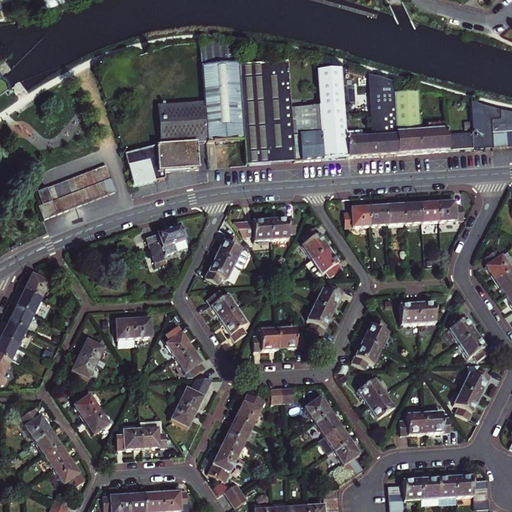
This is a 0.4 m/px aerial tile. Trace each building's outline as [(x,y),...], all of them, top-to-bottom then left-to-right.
[(39,0),(41,9),(67,0),(39,0)] [(243,143),(238,68),(237,57),(236,46),(210,44),(199,45),(203,104),(205,144),(205,145),(243,143)] [(237,57),(238,68),(258,67),(257,56),(237,57)] [(294,158),(291,110),(288,64),(258,67),(238,68),(243,143),(244,166),(270,165),(270,160),(294,158)] [(316,73),(318,108),(322,163),(347,161),(346,141),(341,71),(316,73)] [(367,77),(371,139),(373,159),(387,158),(397,157),(393,95),(392,84),(367,77)] [(418,93),(393,95),(397,157),(447,154),(446,137),(445,131),(420,133),(418,93)] [(155,148),(122,157),(126,174),(129,190),(164,181),(163,174),(197,171),(195,145),(205,144),(203,104),(157,108),(160,148),(155,148)] [(472,152),(492,150),(491,136),(498,136),(505,135),(511,135),(511,134),(511,114),(494,111),(468,106),(471,136),(472,152)] [(318,108),(291,110),(294,158),(295,165),(322,163),(318,108)] [(447,154),(472,152),(471,136),(446,137),(447,154)] [(491,136),(492,150),(499,150),(498,136),(491,136)] [(373,159),(371,139),(346,141),(347,161),(373,159)] [(270,166),(295,165),(294,158),(270,160),(270,165),(270,166)] [(103,183),(110,180),(105,167),(98,170),(103,183)] [(103,183),(98,170),(92,172),(97,185),(103,183)] [(97,185),(92,172),(85,175),(90,188),(97,185)] [(85,175),(79,178),(84,190),(90,188),(85,175)] [(79,178),(72,180),(77,193),(84,190),(79,178)] [(72,180),(65,183),(70,196),(77,193),(72,180)] [(116,194),(110,180),(103,183),(109,197),(116,194)] [(65,183),(59,185),(64,198),(70,196),(65,183)] [(109,197),(103,183),(97,185),(102,199),(109,197)] [(59,185),(53,188),(58,201),(64,198),(59,185)] [(102,199),(97,185),(90,188),(96,202),(102,199)] [(53,188),(46,190),(51,203),(58,201),(53,188)] [(96,202),(90,188),(84,190),(89,204),(96,202)] [(51,203),(46,190),(37,194),(42,207),(45,206),(51,203)] [(84,190),(77,193),(82,207),(89,204),(84,190)] [(82,207),(77,193),(70,196),(76,209),(82,207)] [(76,209),(70,196),(64,198),(70,212),(76,209)] [(70,212),(64,198),(58,201),(63,214),(70,212)] [(63,214),(58,201),(51,203),(57,217),(63,214)] [(57,217),(51,203),(45,206),(50,220),(57,217)] [(435,206),(437,225),(463,223),(463,209),(455,210),(454,205),(435,206)] [(37,209),(43,222),(50,220),(45,206),(42,207),(37,209)] [(419,207),(420,226),(437,225),(435,206),(419,207)] [(403,227),(420,226),(419,207),(401,208),(403,227)] [(386,228),(403,227),(401,208),(384,209),(386,228)] [(367,210),(369,229),(386,228),(384,209),(367,210)] [(350,212),(350,217),(343,217),(344,231),(369,229),(367,210),(350,212)] [(288,243),(288,237),(294,237),(293,223),(290,223),(268,224),(270,244),(288,243)] [(270,244),(268,224),(247,226),(230,227),(240,240),(253,240),(253,245),(270,244)] [(186,251),(179,229),(145,241),(154,269),(165,265),(163,259),(186,251)] [(301,241),(305,247),(302,249),(311,264),(328,252),(314,232),(301,241)] [(215,261),(233,269),(240,255),(241,253),(236,251),(239,245),(226,239),(215,261)] [(328,252),(311,264),(306,267),(316,282),(325,276),(328,281),(341,273),(328,252)] [(483,271),(493,285),(509,274),(501,262),(495,253),(484,261),(488,267),(483,271)] [(240,255),(233,269),(238,272),(241,271),(246,260),(245,258),(240,255)] [(511,265),(506,258),(501,262),(509,274),(511,272),(511,265)] [(233,269),(215,261),(205,282),(218,289),(221,282),(226,285),(233,269)] [(31,278),(23,295),(40,303),(41,301),(52,281),(39,274),(36,281),(31,278)] [(493,285),(502,299),(511,293),(511,278),(509,274),(493,285)] [(329,289),(326,295),(321,293),(313,309),(331,317),(342,295),(329,289)] [(511,293),(502,299),(511,313),(511,293)] [(23,295),(16,309),(33,318),(40,303),(23,295)] [(216,320),(220,326),(236,315),(225,300),(220,304),(215,298),(205,305),(207,307),(216,320)] [(415,307),(416,327),(434,326),(432,306),(415,307)] [(397,308),(399,328),(416,327),(415,307),(397,308)] [(16,309),(8,324),(26,333),(33,318),(16,309)] [(305,324),(310,327),(307,333),(320,339),(331,317),(313,309),(305,324)] [(244,338),(240,332),(245,329),(236,315),(220,326),(222,329),(231,342),(233,345),(244,338)] [(447,332),(457,347),(473,336),(460,315),(448,323),(452,329),(447,332)] [(133,323),(134,343),(151,341),(150,322),(136,323),(133,323)] [(372,322),(361,344),(379,353),(387,337),(381,334),(384,328),(372,322)] [(116,324),(117,344),(134,343),(133,323),(127,323),(116,324)] [(8,324),(0,340),(18,349),(26,333),(8,324)] [(164,338),(168,344),(163,348),(173,362),(190,351),(175,330),(164,338)] [(301,338),(294,338),(294,333),(276,334),(277,353),(302,352),(301,338)] [(252,355),(277,353),(276,334),(258,335),(259,340),(251,341),(252,355)] [(466,362),(472,359),(476,365),(487,358),(473,336),(457,347),(466,362)] [(0,340),(0,359),(11,364),(18,349),(0,340)] [(80,356),(79,359),(96,368),(104,352),(86,344),(80,356)] [(379,353),(361,344),(350,366),(363,372),(366,365),(372,368),(379,353)] [(190,351),(173,362),(183,376),(188,373),(192,379),(204,371),(190,351)] [(110,355),(104,352),(96,368),(102,371),(110,355)] [(11,364),(0,359),(0,386),(5,389),(8,383),(3,380),(11,364)] [(88,383),(96,368),(79,359),(76,364),(71,375),(88,383)] [(477,372),(479,368),(468,369),(466,375),(468,376),(460,391),(479,400),(489,378),(477,372)] [(378,380),(373,383),(383,397),(387,394),(378,380)] [(356,395),(365,409),(383,397),(373,383),(356,395)] [(282,407),(286,406),(285,391),(277,391),(278,407),(282,407)] [(292,391),(285,391),(286,406),(293,406),(292,391)] [(479,400),(460,391),(453,407),(458,409),(455,417),(467,423),(479,400)] [(185,392),(177,408),(195,416),(197,411),(202,401),(185,392)] [(93,397),(89,399),(94,406),(98,404),(93,397)] [(248,397),(236,422),(253,430),(265,406),(248,397)] [(392,412),(383,397),(365,409),(375,423),(392,412)] [(84,424),(99,413),(94,406),(89,399),(74,410),(80,418),(84,424)] [(304,411),(313,425),(329,415),(320,400),(304,411)] [(195,416),(177,408),(170,423),(187,431),(191,423),(192,421),(195,416)] [(33,445),(49,434),(35,412),(18,424),(28,438),(33,445)] [(99,413),(84,424),(86,427),(94,438),(109,428),(99,413)] [(313,425),(323,440),(339,429),(329,415),(313,425)] [(441,416),(423,417),(424,437),(449,436),(448,421),(441,422),(441,416)] [(424,437),(423,417),(406,418),(407,424),(398,425),(399,439),(424,437)] [(228,437),(245,446),(253,430),(236,422),(228,437)] [(332,454),(348,443),(339,429),(323,440),(316,444),(326,458),(332,454)] [(157,432),(140,433),(141,453),(146,452),(162,451),(166,451),(165,437),(158,438),(157,432)] [(122,435),(123,440),(115,441),(116,454),(119,454),(134,453),(141,453),(140,433),(122,435)] [(43,460),(59,449),(49,434),(33,445),(43,460)] [(220,453),(238,461),(245,446),(228,437),(223,448),(220,453)] [(33,445),(28,438),(23,441),(28,449),(33,445)] [(358,457),(348,443),(332,454),(342,468),(358,457)] [(69,463),(59,449),(43,460),(52,474),(69,463)] [(238,461),(220,453),(207,479),(225,488),(238,461)] [(358,478),(363,474),(362,473),(355,461),(349,465),(358,478)] [(78,478),(69,463),(52,474),(62,489),(65,486),(71,494),(84,485),(78,478)] [(349,465),(344,469),(352,482),(358,478),(349,465)] [(344,469),(338,473),(346,486),(352,482),(344,469)] [(346,486),(338,473),(332,477),(338,488),(340,490),(346,486)] [(467,478),(450,479),(452,499),(468,497),(467,478)] [(434,500),(452,499),(450,479),(433,481),(434,500)] [(434,500),(433,481),(415,482),(416,501),(417,507),(434,506),(434,500)] [(399,502),(416,501),(415,482),(398,483),(399,502)] [(228,502),(240,494),(236,487),(223,496),(228,502)] [(482,489),(468,490),(469,497),(483,496),(482,489)] [(323,494),(324,501),(338,501),(338,493),(323,494)] [(242,497),(240,494),(228,502),(230,505),(242,497)] [(187,495),(162,496),(162,511),(180,511),(180,510),(187,509),(187,495)] [(162,511),(162,496),(144,498),(144,511),(162,511)] [(483,496),(469,497),(469,505),(483,504),(483,496)] [(246,503),(242,497),(230,505),(234,511),(246,503)] [(144,511),(144,498),(126,499),(127,511),(144,511)] [(57,499),(54,506),(65,511),(66,511),(70,505),(57,499)] [(127,511),(126,499),(101,501),(101,511),(127,511)]
